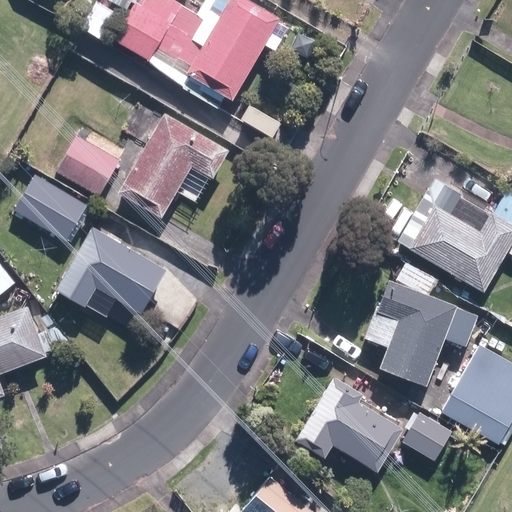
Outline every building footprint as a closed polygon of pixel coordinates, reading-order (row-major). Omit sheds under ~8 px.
[(150,59),(185,88),(220,108),(227,96),(235,101),(282,19),(249,0),(231,0),(217,25),(182,5),(183,4),(176,0),(146,0),(143,5),(137,1),(116,39),(150,59)] [(163,219),(192,167),(214,180),(230,151),(165,114),(119,194),(163,219)] [(99,197),(119,160),(76,136),(56,172),(99,197)] [(9,171),(16,159),(10,155),(3,167),(9,171)] [(89,205),(35,174),(13,212),(67,243),(89,205)] [(484,294),(511,246),(511,190),(509,189),(495,213),(492,211),(480,232),(434,205),(408,250),(484,294)] [(142,314),(167,270),(92,227),(56,291),(86,308),(97,288),(142,314)] [(394,278),(429,296),(435,279),(403,261),(394,278)] [(0,295),(16,283),(0,263),(0,295)] [(457,307),(429,296),(387,280),(375,312),(398,320),(379,369),(426,386),(445,338),(467,346),(479,315),(457,307)] [(0,380),(0,375),(48,357),(29,307),(0,317),(0,398),(6,396),(0,380)] [(499,444),(511,421),(511,361),(480,343),(441,411),(499,444)] [(377,473),(404,429),(372,410),(360,403),(364,395),(333,377),(295,441),(326,459),(333,447),(377,473)] [(451,433),(418,414),(402,442),(434,462),(451,433)] [(314,511),(271,476),(242,511),(243,511),(314,511)]
